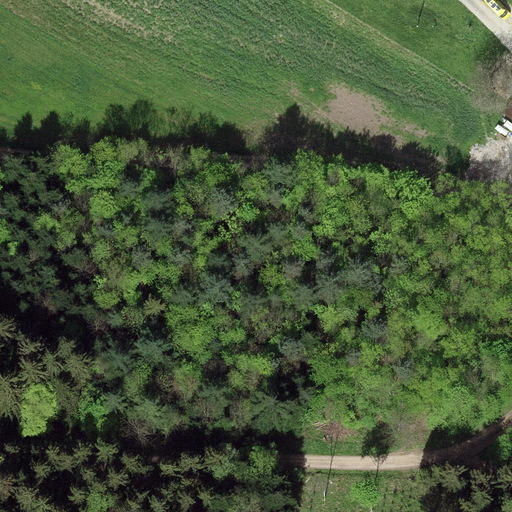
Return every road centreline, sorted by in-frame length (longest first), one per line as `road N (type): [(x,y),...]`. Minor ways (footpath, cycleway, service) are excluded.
road 1 (track): [(511,187),(453,197),(281,167),(0,153)]
road 2 (track): [(458,454),(154,464),(0,442)]
